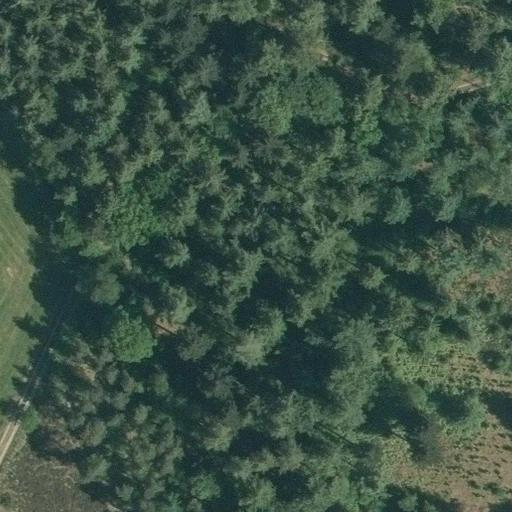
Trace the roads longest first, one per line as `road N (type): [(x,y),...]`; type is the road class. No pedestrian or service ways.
road 1 (track): [(0,442),(113,205),(259,102)]
road 2 (track): [(259,102),(309,117),(366,112),(511,62)]
road 3 (track): [(130,0),(172,41),(259,102)]
